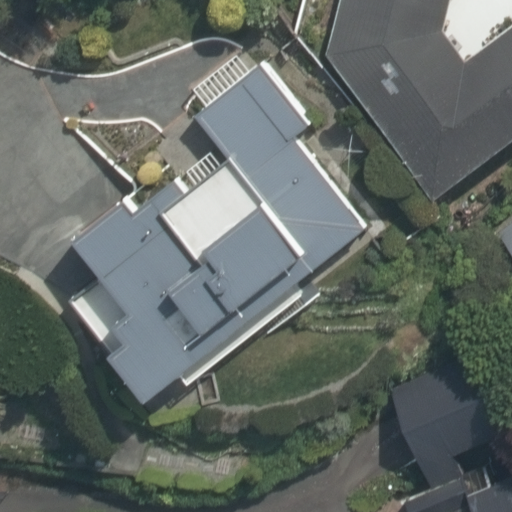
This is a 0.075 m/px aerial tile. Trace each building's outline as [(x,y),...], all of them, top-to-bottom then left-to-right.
[(448,0),(346,0),(330,57),(439,211),(511,158),(511,40),(467,73),(438,34),(448,0)] [(150,417),(360,232),(290,153),(316,130),(264,70),(197,129),(227,163),(164,218),(142,193),(73,255),(97,282),(60,315),(100,360),(150,417)] [(511,259),(511,229),(497,241),(511,259)] [(469,347),(389,378),(434,494),(406,505),(408,511),(458,511),(476,505),(458,459),(506,441),(469,347)] [(511,511),(511,494),(478,504),(480,511),(511,511)]
